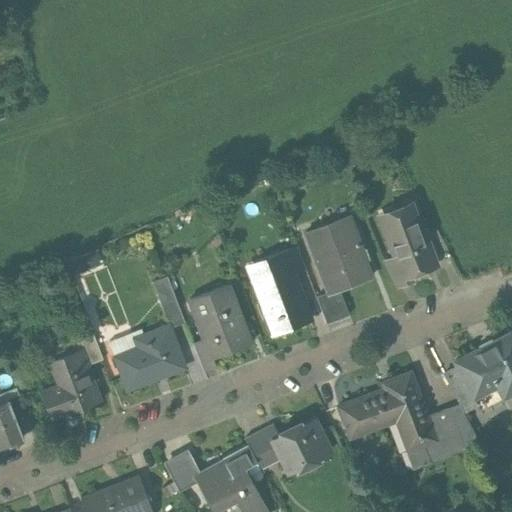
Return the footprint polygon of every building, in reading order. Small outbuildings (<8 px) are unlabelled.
[(408,205),(393,211),(394,212),(379,218),(389,246),(391,245),(395,255),(398,254),(405,272),(408,271),(420,266),(421,268),(434,263),(425,239),(422,240),(419,234),(421,234),(415,218),(413,219),(408,205)] [(304,233),(327,293),(328,295),(339,290),(371,278),(360,251),(362,250),(349,216),(304,233)] [(297,247),(285,252),(293,274),(305,270),(297,247)] [(96,249),(73,254),(76,266),(99,261),(96,249)] [(273,335),(311,321),(293,274),(285,252),(246,266),(273,335)] [(395,255),(384,259),(398,286),(411,281),(408,271),(405,272),(398,254),(395,255)] [(167,277),(153,282),(169,325),(170,328),(185,322),(167,277)] [(212,357),(250,343),(228,286),(190,300),(199,324),(206,321),(212,337),(204,340),(211,358),(212,357)] [(349,316),(339,290),(328,295),(327,293),(316,297),(326,325),(349,316)] [(170,328),(169,325),(135,338),(138,347),(115,356),(127,390),(186,368),(170,328)] [(511,333),(454,362),(457,369),(470,395),(500,380),(508,396),(511,393),(511,333)] [(81,350),(88,367),(103,361),(93,335),(78,341),(81,350)] [(215,365),(212,357),(211,358),(204,340),(193,344),(203,369),(215,365)] [(57,386),(41,392),(52,420),(101,402),(88,367),(81,350),(48,363),(57,386)] [(20,365),(7,370),(16,391),(29,385),(20,365)] [(470,395),(457,369),(444,375),(459,405),(463,413),(476,406),(470,395)] [(407,450),(435,440),(427,417),(410,372),(391,379),(393,385),(337,406),(349,438),(396,421),(407,450)] [(7,397),(8,399),(16,420),(27,415),(18,393),(7,397)] [(0,402),(0,447),(23,438),(16,420),(8,399),(0,402)] [(435,440),(407,450),(414,467),(479,443),(463,413),(459,405),(427,417),(435,440)] [(277,451),(288,473),(298,467),(300,468),(301,469),(302,470),(304,471),(305,471),(307,471),(309,471),(310,470),(312,469),(313,468),(314,467),(314,465),(315,463),(314,461),(314,459),(329,452),(312,419),(278,436),(271,440),(277,451)] [(256,462),(277,451),(271,440),(278,436),(272,425),(244,439),(246,443),(256,462)] [(241,511),(266,511),(243,469),(256,462),(246,443),(220,458),(221,460),(194,475),(197,481),(194,482),(208,508),(222,501),(225,507),(236,501),(241,511)] [(178,491),(194,482),(197,481),(194,475),(183,454),(164,465),(178,491)] [(136,480),(81,501),(81,499),(79,500),(83,511),(150,511),(137,477),(135,478),(136,480)]
